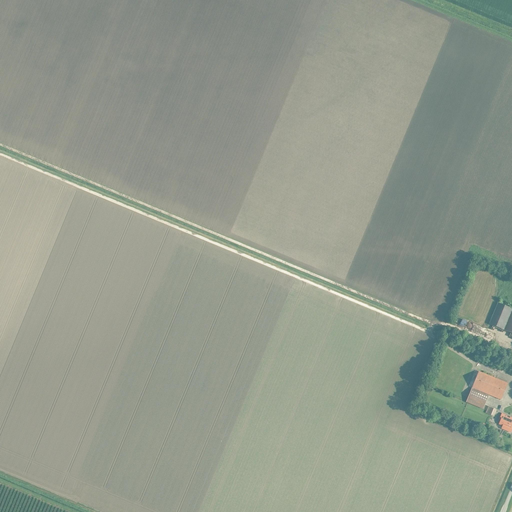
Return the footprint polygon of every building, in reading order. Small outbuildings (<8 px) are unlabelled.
[(511,311),(511,308),(497,303),(489,324),(504,330),(511,311)] [(507,383),(478,371),(472,388),(488,395),(500,400),(507,383)] [(488,395),(472,388),(466,402),(482,409),(488,395)] [(485,413),(494,416),(497,410),(488,406),(485,413)] [(500,417),(501,417),(499,424),(502,425),(501,428),(511,432),(511,429),(511,426),(511,423),(511,417),(501,414),(500,417)]
